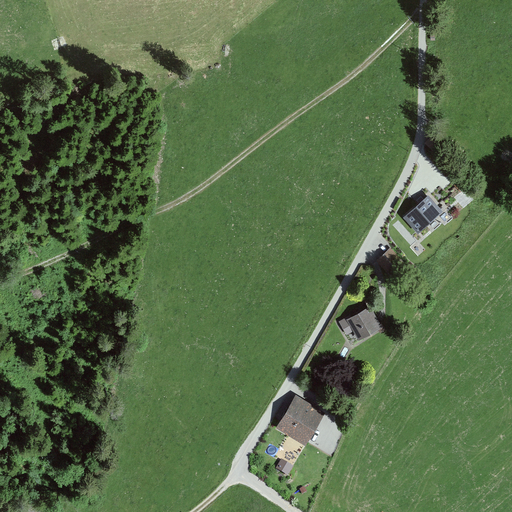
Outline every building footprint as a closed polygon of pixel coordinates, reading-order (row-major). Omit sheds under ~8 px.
[(442,212),(429,196),(403,218),(416,234),(442,212)] [(405,263),(390,251),(377,266),(392,279),(405,263)] [(384,327),(371,307),(348,321),(360,342),(384,327)] [(326,413),(297,396),(278,428),(308,445),(326,413)] [(288,474),(294,464),(281,457),(276,467),(288,474)]
